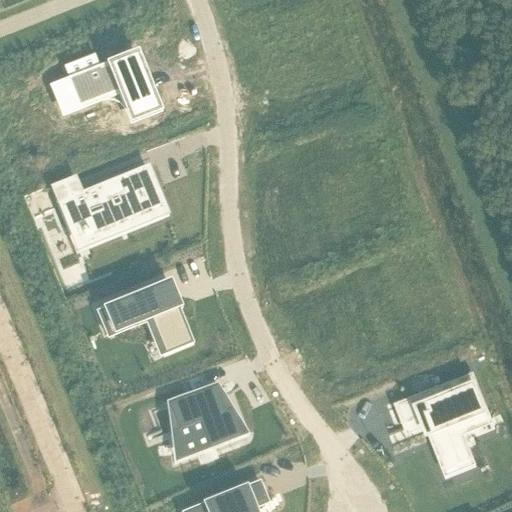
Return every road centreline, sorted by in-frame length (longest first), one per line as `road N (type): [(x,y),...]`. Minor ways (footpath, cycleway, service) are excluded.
road 1 (residential): [(195,0),(220,81),(231,240),(243,295),(358,511)]
road 2 (residential): [(0,324),(72,502),(52,511)]
